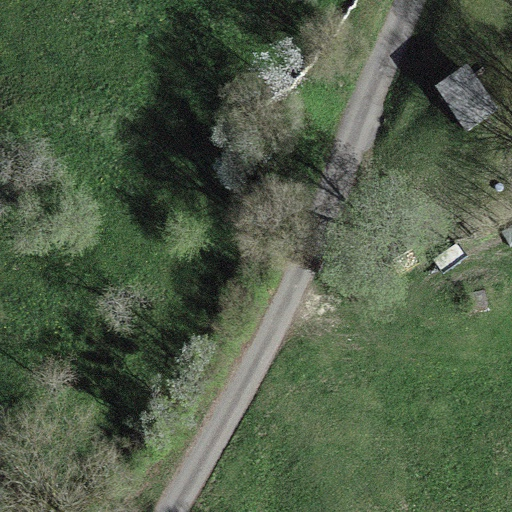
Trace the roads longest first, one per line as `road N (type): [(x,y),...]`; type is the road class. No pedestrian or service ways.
road 1 (residential): [(413,0),(299,286)]
road 2 (unclassified): [(299,286),(172,511)]
